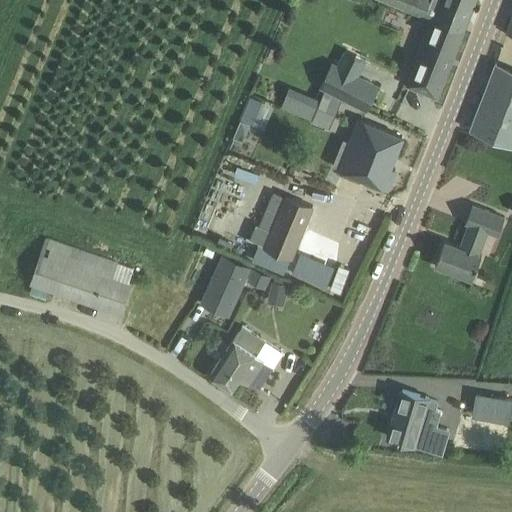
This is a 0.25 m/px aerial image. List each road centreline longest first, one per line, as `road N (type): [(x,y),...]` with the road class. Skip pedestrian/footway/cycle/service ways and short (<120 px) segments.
road 1 (unclassified): [(291,442),(335,389),(393,278),(499,0)]
road 2 (unclassified): [(291,442),(131,342),(54,311),(0,302)]
